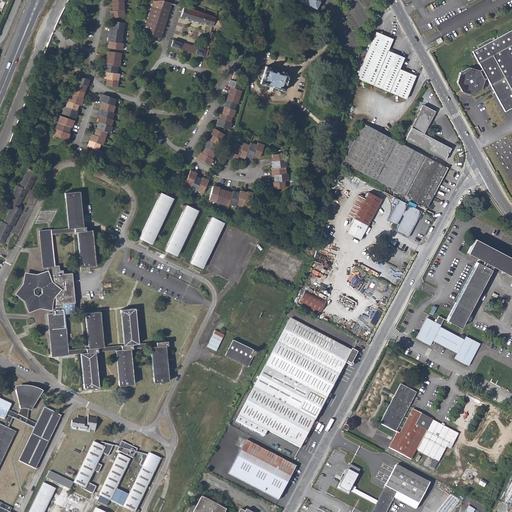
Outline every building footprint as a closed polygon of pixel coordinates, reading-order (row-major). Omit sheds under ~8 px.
[(125,17),(123,0),(113,0),(114,11),(112,11),(112,18),(125,17)] [(296,0),(316,9),(320,1),(317,0),(296,0)] [(144,35),(161,39),(172,4),(163,1),(154,1),(144,35)] [(184,7),(181,17),(220,29),(223,22),(217,19),(194,10),(184,7)] [(122,43),(125,23),(115,22),(114,28),(111,28),(109,42),(111,42),(110,49),(123,50),(124,44),(122,43)] [(503,112),(511,107),(511,103),(511,101),(511,100),(511,29),(471,52),(480,70),(477,71),(467,68),(457,74),(454,83),(460,93),(470,96),(479,91),(481,81),(484,79),(503,112)] [(356,77),(406,98),(416,75),(399,68),(403,60),(404,57),(387,50),(393,38),(376,31),(356,77)] [(173,40),(171,46),(204,57),(204,56),(207,57),(209,50),(210,48),(209,47),(208,46),(207,45),(205,50),(173,40)] [(120,67),(122,53),(110,52),(108,65),(106,65),(105,72),(107,72),(106,79),(109,79),(108,86),(118,87),(120,74),(118,73),(119,67),(120,67)] [(275,89),(283,92),(289,75),(282,72),(281,74),(272,71),(273,69),(266,67),(260,84),(268,87),(268,86),(276,89),(275,89)] [(217,125),(230,129),(232,122),(231,122),(233,116),(234,116),(236,109),(235,109),(237,103),(238,103),(241,97),(243,90),(239,89),(242,82),(237,81),(240,72),(235,71),(232,79),(231,79),(229,85),(233,86),(230,93),(228,99),(227,99),(225,105),(226,106),(224,112),(223,112),(221,118),(220,118),(217,125)] [(64,114),(77,118),(79,112),(78,111),(80,105),(83,106),(85,99),(84,99),(86,92),(88,86),(89,86),(92,79),(81,76),(79,83),(78,83),(76,89),(74,95),(72,95),(70,102),(68,108),(67,108),(64,114)] [(115,105),(117,99),(104,94),(102,101),(104,102),(102,108),(103,108),(101,115),(102,115),(100,122),(101,122),(99,128),(97,135),(94,134),(92,140),(90,147),(94,148),(92,154),(105,159),(107,152),(100,150),(102,144),(104,144),(107,138),(109,131),(111,132),(113,126),(112,126),(114,119),(113,119),(115,112),(114,112),(116,106),(115,105)] [(405,140),(444,160),(451,149),(424,134),(436,112),(424,105),(405,140)] [(56,135),(69,140),(72,133),(71,133),(73,127),(74,127),(76,121),(63,116),(58,129),(56,135)] [(325,135),(336,138),(337,137),(340,126),(328,123),(325,135)] [(342,162),(377,181),(397,142),(362,123),(342,162)] [(199,157),(211,164),(214,158),(213,157),(217,151),(220,146),(224,140),(222,139),(225,133),(216,127),(212,133),(215,135),(211,140),(209,139),(205,145),(207,146),(204,152),(203,151),(199,157)] [(261,156),(265,145),(258,142),(258,145),(251,142),(250,145),(244,142),(243,145),(237,142),(236,144),(230,142),(225,154),(232,157),(233,154),(239,157),(240,155),(246,157),(247,155),(253,157),(254,153),(261,156)] [(377,181),(412,199),(427,207),(448,168),(397,142),(377,181)] [(275,187),(286,185),(285,179),(289,178),(288,171),(287,172),(286,165),(287,165),(287,158),(285,158),(284,151),(274,152),(275,159),(274,159),(274,166),(273,166),(274,173),(275,173),(276,180),(275,180),(275,187)] [(0,226),(0,242),(3,244),(11,227),(12,227),(21,210),(18,208),(27,191),(29,191),(38,173),(28,169),(19,187),(17,186),(9,203),(12,205),(3,222),(2,222),(0,226)] [(198,172),(192,169),(186,182),(192,185),(192,187),(198,189),(199,188),(205,191),(210,179),(204,176),(203,178),(197,175),(198,172)] [(214,184),(211,198),(217,200),(224,202),(230,203),(231,202),(237,204),(238,201),(244,203),(251,205),(255,192),(248,190),(248,191),(241,189),(241,191),(234,189),(234,191),(227,189),(221,187),(221,186),(214,184)] [(65,194),(68,229),(74,228),(75,232),(77,232),(81,267),(96,265),(92,231),(86,231),(86,227),(83,227),(80,192),(65,194)] [(368,192),(365,199),(354,219),(347,233),(360,239),(367,226),(381,199),(368,192)] [(140,238),(152,244),(173,199),(161,193),(140,238)] [(347,215),(354,219),(365,199),(358,196),(347,215)] [(409,205),(395,197),(392,203),(396,205),(387,220),(396,225),(401,215),(403,216),(395,231),(407,237),(421,211),(409,205)] [(421,211),(424,212),(427,207),(412,199),(409,205),(421,211)] [(165,250),(177,256),(198,211),(186,206),(165,250)] [(190,262),(202,268),(224,223),(212,218),(190,262)] [(50,305),(51,304),(52,313),(49,313),(52,351),(51,351),(51,356),(69,355),(68,350),(65,314),(75,313),(74,302),(75,302),(72,273),(60,274),(59,266),(55,267),(52,234),(51,230),(39,231),(40,236),(41,236),(45,268),(47,268),(48,276),(47,276),(46,272),(36,276),(27,275),(25,285),(18,293),(26,300),(30,309),(40,306),(49,307),(50,305)] [(486,263),(511,276),(511,257),(474,238),(467,253),(482,261),(481,264),(476,262),(446,320),(447,321),(447,322),(450,324),(451,323),(461,328),(491,270),(484,266),(486,263)] [(298,302),(320,313),(326,301),(304,290),(298,302)] [(121,350),(115,350),(119,385),(133,384),(130,349),(133,349),(132,345),(138,344),(135,309),(121,310),(124,345),(121,345),(121,350)] [(86,353),(81,354),(85,389),(98,387),(95,353),(98,352),(97,348),(103,347),(100,312),(86,313),(88,348),(86,348),(86,353)] [(455,358),(469,365),(480,344),(466,336),(465,340),(439,326),(443,318),(437,315),(434,321),(425,317),(415,337),(429,345),(432,339),(458,353),(455,358)] [(352,364),(351,363),(349,362),(354,353),(350,351),(290,319),(265,366),(325,399),(344,363),(350,367),(351,366),(352,365),(352,364)] [(214,331),(206,346),(217,351),(224,336),(214,331)] [(225,355),(248,367),(256,351),(233,339),(225,355)] [(167,342),(156,343),(157,346),(150,347),(154,382),(169,380),(165,346),(168,345),(167,342)] [(349,362),(351,363),(357,352),(355,351),(354,353),(349,362)] [(266,430),(300,448),(325,399),(265,366),(236,421),(263,436),(266,430)] [(379,423),(395,432),(416,392),(400,384),(379,423)] [(22,409),(18,415),(27,419),(28,409),(32,411),(41,394),(36,392),(37,390),(33,388),(29,387),(26,387),(22,387),(21,389),(16,391),(20,409),(22,409)] [(9,410),(12,405),(0,399),(0,417),(4,420),(6,415),(9,410)] [(44,408),(36,424),(34,429),(19,461),(35,469),(61,416),(44,408)] [(453,443),(458,434),(412,409),(399,433),(396,432),(388,447),(411,459),(416,451),(438,461),(449,441),(453,443)] [(13,419),(34,429),(36,424),(27,419),(18,415),(9,410),(6,415),(9,416),(4,426),(9,429),(13,419)] [(78,431),(89,431),(90,429),(96,430),(97,417),(88,416),(87,422),(82,421),(83,418),(76,417),(76,420),(71,420),(70,427),(72,427),(72,429),(76,429),(76,427),(79,427),(78,431)] [(0,465),(16,432),(9,429),(4,426),(0,424),(0,465)] [(116,449),(132,457),(137,448),(121,440),(116,449)] [(228,474),(278,500),(295,467),(245,440),(228,474)] [(103,447),(93,442),(73,483),(84,488),(83,490),(92,494),(96,485),(88,481),(94,469),(98,471),(102,464),(97,462),(102,452),(108,454),(113,444),(105,441),(103,447)] [(371,467),(377,456),(356,446),(351,456),(371,467)] [(142,465),(128,495),(116,489),(130,460),(118,454),(98,495),(100,496),(97,502),(106,506),(109,500),(133,511),(134,511),(154,472),(161,457),(143,452),(140,457),(142,458),(139,464),(142,465)] [(361,470),(348,463),(348,464),(336,487),(348,493),(361,470)] [(416,502),(427,482),(393,464),(382,485),(384,485),(369,511),(383,511),(395,491),(416,502)] [(71,489),(74,481),(49,470),(46,477),(71,489)] [(43,511),(55,489),(43,483),(29,511),(43,511)] [(226,509),(201,497),(193,511),(224,511),(225,511),(226,509)] [(0,508),(7,511),(10,511),(12,509),(0,502),(0,508)]
